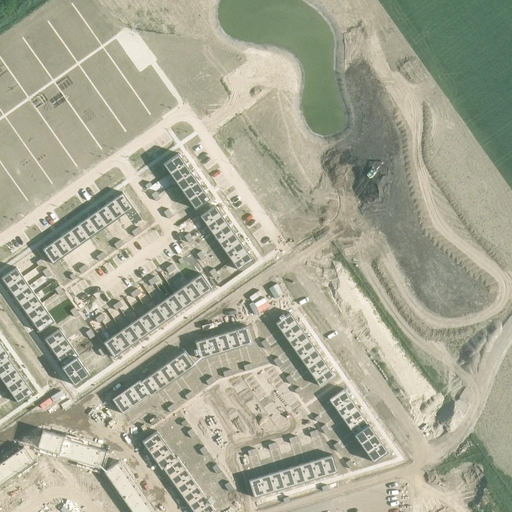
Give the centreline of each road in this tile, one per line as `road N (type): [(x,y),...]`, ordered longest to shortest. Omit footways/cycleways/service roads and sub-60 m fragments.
road 1 (residential): [(0,241),(174,118),(189,116),(430,456)]
road 2 (residential): [(430,456),(464,422),(511,324)]
road 3 (residential): [(430,456),(289,511)]
